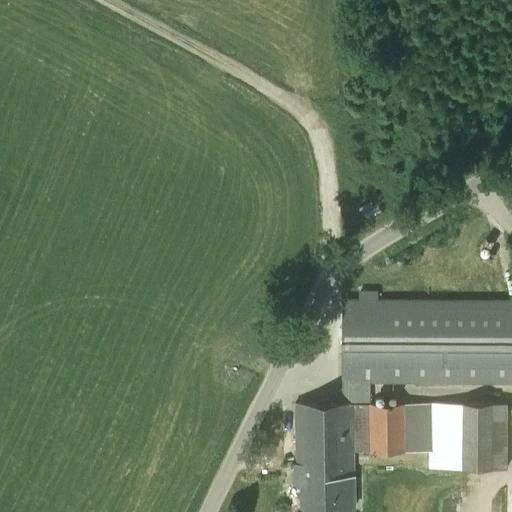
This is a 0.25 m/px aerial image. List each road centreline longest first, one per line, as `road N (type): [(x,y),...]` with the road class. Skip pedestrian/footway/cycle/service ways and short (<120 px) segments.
road 1 (tertiary): [(205,511),(330,274),(511,165)]
road 2 (track): [(330,274),(327,169),(315,127),(293,103),(99,0)]
